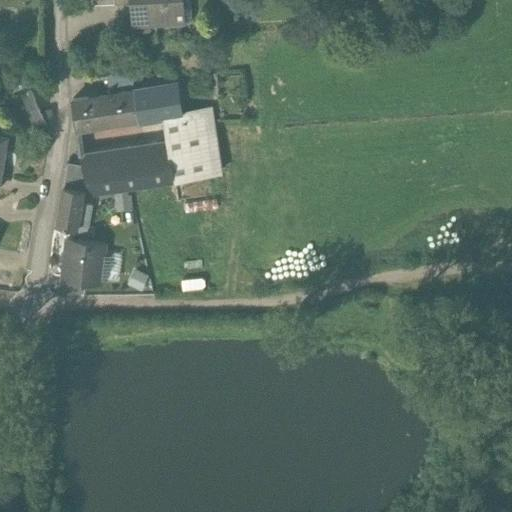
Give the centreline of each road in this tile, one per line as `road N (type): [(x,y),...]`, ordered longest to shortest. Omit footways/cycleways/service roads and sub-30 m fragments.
road 1 (track): [(511,268),(460,266),(253,297),(34,298)]
road 2 (unclassified): [(34,298),(61,115),(60,0)]
road 3 (unclassified): [(34,298),(15,511)]
